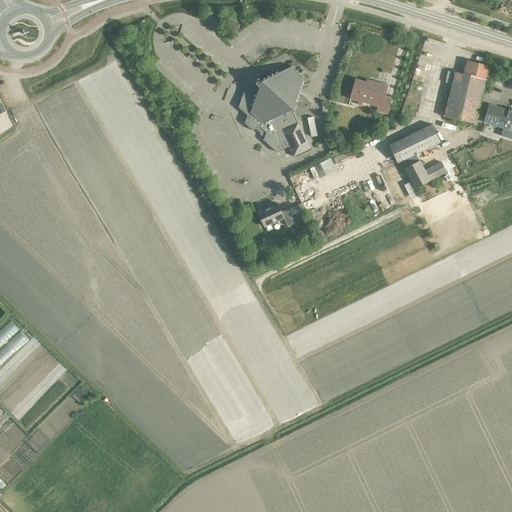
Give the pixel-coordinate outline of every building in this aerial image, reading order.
[(237,31),(239,24),(232,22),(230,29),(237,31)] [(465,74),(454,71),(444,117),(476,123),(485,80),(487,80),(490,66),(467,61),(465,74)] [(310,110),(312,103),(301,94),(298,91),(302,90),(300,87),(303,85),(302,82),(304,78),(292,67),(279,73),(276,71),(275,74),(271,73),(270,76),(267,75),(266,77),(263,76),(262,79),(256,77),(253,84),(243,89),(237,107),(246,115),(243,123),(251,131),(255,129),(263,137),(262,140),(276,153),(289,146),(293,157),(311,149),(296,116),(310,110)] [(387,113),(391,99),(384,97),(387,86),(372,82),(372,85),(356,80),(351,98),(378,106),(377,111),(387,113)] [(416,104),(422,88),(412,85),(407,101),(416,104)] [(508,130),(511,130),(511,109),(509,109),(508,110),(488,104),(483,122),(503,128),(505,123),(510,124),(508,130)] [(397,163),(422,151),(433,145),(439,142),(431,125),(389,146),(397,163)] [(433,145),(422,151),(425,157),(436,151),(433,145)] [(415,189),(447,172),(441,162),(425,170),(420,160),(404,168),(415,189)] [(287,226),(294,223),(291,215),(306,209),(303,204),(289,210),(288,209),(281,212),(277,203),(257,212),(264,227),(283,218),(287,226)]
